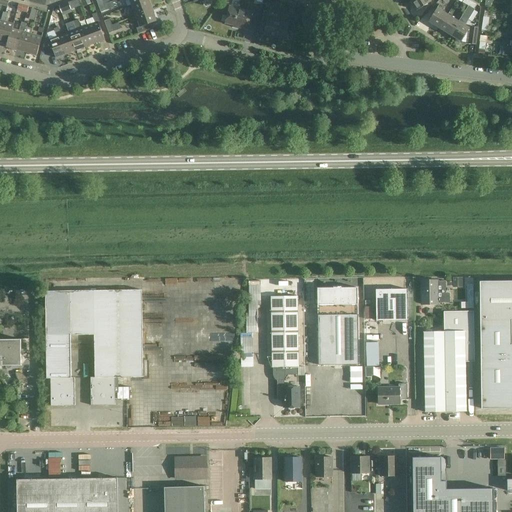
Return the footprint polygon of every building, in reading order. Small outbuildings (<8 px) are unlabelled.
[(78,0),(75,0),(72,1),(75,8),(81,6),(78,1),(78,0)] [(148,0),(146,0),(132,5),(135,12),(131,14),(132,17),(152,10),(148,0)] [(431,2),(429,0),(410,0),(417,11),(431,2)] [(477,5),(471,1),(468,6),(474,10),(477,5)] [(110,2),(104,4),(99,6),(101,12),(112,8),(110,2)] [(428,22),(439,28),(448,15),(442,11),(444,7),(439,4),(437,8),(428,22)] [(230,6),(228,14),(225,24),(239,27),(238,28),(247,30),(249,21),(256,23),(260,8),(248,5),(247,11),(230,6)] [(468,6),(462,16),(467,20),(474,10),(468,6)] [(156,21),(152,10),(132,17),(134,21),(137,20),(140,27),(136,28),(138,34),(153,29),(151,23),(156,21)] [(264,12),(261,23),(267,25),(264,34),(285,39),(288,25),(268,20),(270,13),(264,12)] [(100,21),(97,13),(92,15),(93,17),(85,20),(87,26),(88,26),(95,44),(105,40),(98,22),(100,21)] [(458,21),(448,15),(439,28),(450,35),(458,21)] [(13,24),(6,22),(3,21),(0,33),(0,40),(8,42),(6,47),(7,47),(13,24)] [(471,27),(471,28),(458,21),(450,35),(461,42),(461,41),(469,42),(469,44),(476,45),(478,28),(471,27)] [(24,32),(25,28),(20,27),(19,31),(12,29),(14,24),(13,24),(7,47),(17,50),(22,31),(24,32)] [(76,30),(69,33),(76,51),(85,47),(78,29),(81,28),(79,24),(75,26),(76,30)] [(88,26),(87,26),(81,28),(78,29),(85,47),(95,44),(88,26)] [(26,53),(31,34),(32,29),(25,27),(25,28),(24,32),(22,31),(17,50),(26,53)] [(54,53),(56,58),(66,54),(59,36),(62,35),(60,31),(55,33),(57,37),(49,40),(48,37),(46,38),(44,44),(48,55),(54,53)] [(69,33),(62,35),(59,36),(66,54),(76,51),(69,33)] [(26,53),(37,56),(39,46),(42,37),(31,34),(26,53)] [(462,277),(453,278),(453,288),(462,288),(462,277)] [(445,281),(437,281),(421,281),(421,304),(438,304),(438,303),(449,303),(449,293),(445,293),(445,281)] [(511,281),(480,281),(480,321),(511,320),(511,281)] [(359,365),(358,305),(357,288),(341,288),(341,287),(333,287),(333,288),(318,289),(318,305),(319,365),(359,365)] [(377,321),(408,320),(407,289),(376,290),(377,321)] [(95,335),(96,377),(96,378),(115,378),(143,377),(142,290),(46,291),(47,379),(51,379),(71,378),(70,335),(95,335)] [(299,367),(297,296),(287,296),(271,297),(272,367),(273,367),(273,375),(277,375),(277,396),(284,396),(284,387),(284,381),(288,375),(298,375),(298,367),(299,367)] [(473,311),(444,312),(444,332),(446,412),(466,412),(465,362),(474,362),(473,311)] [(511,320),(480,321),(481,370),(511,369),(511,344),(511,320)] [(446,412),(444,332),(423,332),(425,412),(446,412)] [(0,366),(2,366),(22,366),(21,340),(0,339),(0,366)] [(363,383),(362,367),(350,367),(350,372),(350,378),(350,383),(363,383)] [(373,367),(365,367),(365,377),(372,377),(372,376),(373,375),(373,371),(373,367)] [(511,408),(511,369),(481,370),(481,409),(511,408)] [(21,373),(16,373),(16,377),(19,381),(23,383),(27,384),(27,378),(25,378),(21,373)] [(115,405),(115,378),(96,378),(96,377),(91,377),(91,405),(115,405)] [(75,378),(71,378),(51,379),(51,406),(75,406),(75,378)] [(378,388),(379,394),(379,404),(399,404),(399,400),(407,400),(407,390),(407,384),(398,384),(398,388),(378,388)] [(284,387),(284,396),(284,408),(299,407),(299,387),(284,387)] [(368,456),(352,457),(352,474),(369,473),(368,456)] [(396,476),(395,456),(380,456),(381,476),(396,476)] [(442,456),(413,457),(413,511),(494,511),(494,490),(443,491),(442,456)] [(301,481),(301,457),(285,458),(285,482),(301,481)] [(316,457),(316,477),(332,477),(332,457),(316,457)] [(176,459),(176,469),(176,479),(206,478),(206,458),(176,459)] [(255,480),(271,479),(270,458),(255,458),(255,480)] [(117,511),(118,488),(117,478),(17,479),(17,511),(117,511)] [(164,489),(163,489),(163,511),(202,511),(202,488),(164,489)]
